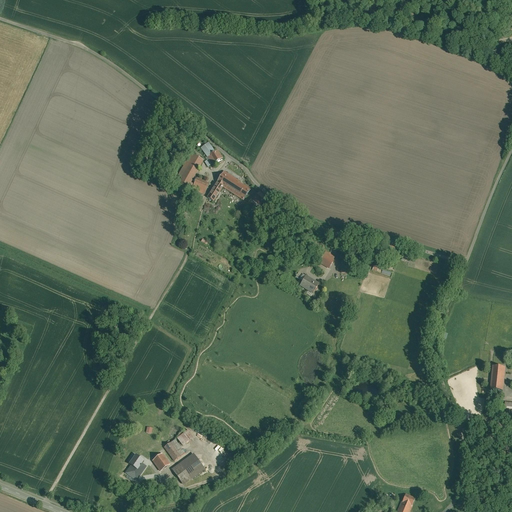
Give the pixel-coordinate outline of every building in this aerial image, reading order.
[(219,151),(217,152),(210,143),(203,148),(202,149),(209,158),(214,165),(224,158),(219,151)] [(196,178),(205,161),(191,153),(179,176),(183,178),(176,191),(187,197),(191,189),(193,184),(196,178)] [(241,181),(225,171),(213,191),(209,198),(215,202),(220,195),(219,195),(224,188),(244,201),(251,189),(240,182),(241,181)] [(199,178),(198,179),(195,185),(193,190),(200,193),(205,196),(211,185),(199,178)] [(268,198),(260,192),(254,200),(261,207),(268,198)] [(335,258),(326,252),(324,256),(319,263),(329,270),(335,260),(334,260),(335,258)] [(319,285),(306,277),(306,278),(302,284),(299,288),(312,296),(319,285)] [(506,370),(507,367),(506,367),(494,366),(493,366),(491,390),(501,391),(504,391),(506,370)] [(188,430),(177,439),(183,446),(194,438),(188,430)] [(177,440),(165,448),(175,462),(187,454),(177,440)] [(153,442),(145,447),(147,451),(155,446),(153,442)] [(171,465),(156,445),(146,452),(161,473),(171,465)] [(195,455),(173,470),(184,486),(207,470),(195,455)] [(136,456),(129,465),(131,466),(126,474),(136,481),(145,467),(141,464),(143,461),(136,456)] [(410,511),(416,498),(406,494),(403,502),(402,502),(397,511),(410,511)]
